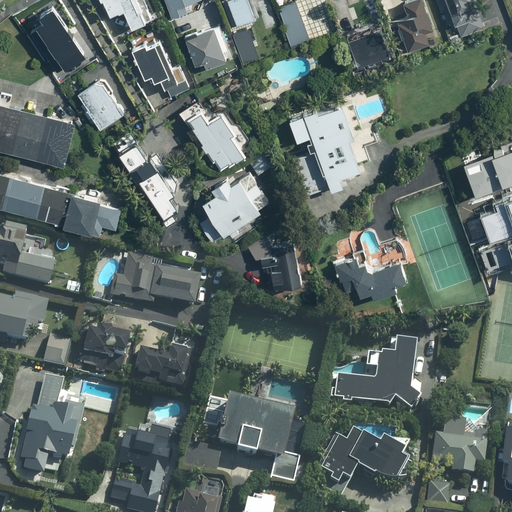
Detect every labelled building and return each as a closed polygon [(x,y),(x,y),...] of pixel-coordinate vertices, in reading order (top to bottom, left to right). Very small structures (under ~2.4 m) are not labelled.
[(103,0),(112,17),(123,11),(133,30),(153,20),(148,10),(150,9),(145,0),(103,0)] [(198,0),(164,0),(172,18),(192,10),(190,3),(198,0)] [(253,0),(227,0),(222,2),(233,27),(260,16),(253,0)] [(396,19),(407,51),(430,44),(427,34),(434,32),(423,0),(408,0),(404,1),(408,15),(396,19)] [(437,0),(442,14),(445,13),(448,20),(453,18),(456,26),(458,25),(474,19),(472,13),(478,11),(476,7),(479,6),(477,0),(437,0)] [(295,1),(278,8),(293,46),(310,39),(295,1)] [(44,16),(47,20),(32,30),(50,58),(47,59),(55,71),(58,70),(59,72),(86,54),(76,40),(77,34),(71,26),(72,24),(62,10),(54,9),(44,16)] [(220,25),(213,28),(186,40),(198,70),(206,67),(207,70),(227,61),(223,52),(230,49),(220,25)] [(260,56),(249,30),(234,37),(244,62),(260,56)] [(349,54),(356,72),(364,68),(365,70),(392,60),(380,30),(349,42),(353,53),(349,54)] [(180,65),(172,68),(163,44),(148,50),(146,46),(134,51),(146,80),(153,77),(155,83),(163,80),(166,89),(169,88),(172,96),(190,89),(180,65)] [(113,92),(103,77),(78,94),(84,104),(81,106),(94,125),(97,123),(101,130),(127,113),(122,105),(120,106),(113,95),(113,92)] [(183,114),(204,144),(202,145),(214,163),(216,162),(222,169),(228,165),(230,167),(247,156),(244,151),(253,144),(236,120),(232,122),(223,108),(213,115),(207,106),(205,108),(201,102),(183,114)] [(76,123),(0,103),(0,150),(65,167),(76,123)] [(361,142),(348,109),(325,119),(323,114),(295,126),(303,148),(317,142),(322,154),(300,163),(314,199),(335,191),(337,195),(350,190),(347,182),(368,174),(356,145),(361,142)] [(511,141),(464,160),(475,190),(511,175),(511,141)] [(117,154),(156,214),(155,215),(163,228),(180,217),(173,205),(184,198),(158,159),(149,165),(135,142),(117,154)] [(274,165),(264,150),(249,160),(259,175),(274,165)] [(121,209),(100,203),(100,202),(0,174),(0,209),(92,235),(94,224),(115,230),(121,209)] [(213,189),(217,195),(202,206),(209,216),(200,223),(213,242),(260,211),(239,180),(232,186),(227,179),(213,189)] [(483,217),(491,242),(511,234),(511,200),(494,206),(496,213),(483,217)] [(26,232),(4,227),(1,237),(0,236),(0,275),(49,289),(55,267),(22,258),(26,243),(23,243),(26,232)] [(302,285),(295,243),(271,247),(272,256),(261,258),(263,266),(274,264),(278,289),(302,285)] [(123,279),(114,277),(110,293),(111,293),(110,298),(154,309),(155,303),(193,312),(200,282),(160,273),(161,270),(151,268),(153,261),(128,256),(123,279)] [(366,264),(360,266),(356,256),(335,263),(346,291),(358,286),(363,299),(374,295),(376,300),(397,291),(395,287),(406,282),(399,264),(370,275),(366,264)] [(22,346),(27,323),(43,327),(48,305),(16,298),(14,306),(0,302),(0,345),(4,347),(5,342),(22,346)] [(130,344),(110,339),(112,331),(100,328),(98,336),(89,334),(80,369),(120,379),(130,344)] [(337,380),(335,389),(334,400),(390,410),(395,404),(414,414),(420,403),(409,396),(414,349),(396,347),(394,362),(379,360),(375,385),(337,380)] [(186,353),(169,349),(167,358),(142,352),(136,378),(184,390),(190,364),(184,363),(186,353)] [(44,478),(49,460),(67,464),(81,410),(77,410),(78,403),(58,398),(56,405),(50,404),(48,411),(33,407),(22,453),(27,454),(23,473),(44,478)] [(293,424),(227,409),(217,452),(284,467),(293,424)] [(434,441),(430,469),(451,471),(451,475),(473,478),(474,467),(483,468),(488,431),(453,426),(434,441)] [(155,511),(173,446),(127,434),(119,467),(145,473),(141,488),(115,481),(110,501),(127,505),(126,511),(127,511),(155,511)] [(378,454),(352,439),(345,451),(333,444),(317,473),(331,481),(329,485),(337,490),(341,483),(349,487),(358,471),(395,492),(408,470),(400,466),(403,460),(381,448),(378,454)] [(221,453),(189,446),(184,469),(216,476),(221,453)] [(451,486),(429,485),(427,507),(450,508),(451,486)] [(217,511),(219,502),(185,495),(183,507),(178,506),(177,511),(217,511)] [(255,502),(253,509),(246,507),(245,511),(269,511),(271,506),(255,502)]
